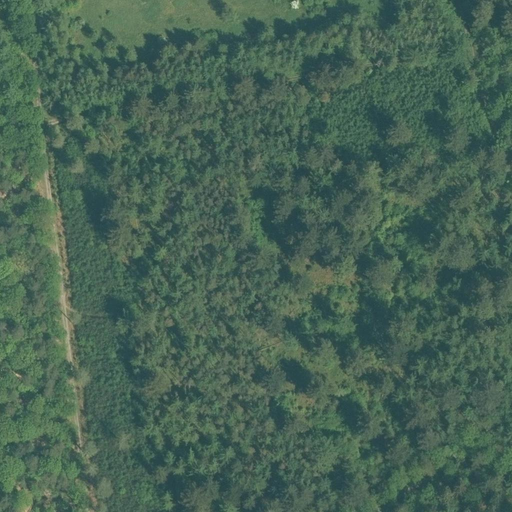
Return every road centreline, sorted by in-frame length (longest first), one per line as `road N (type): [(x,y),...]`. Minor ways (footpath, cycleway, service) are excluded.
road 1 (track): [(511,171),(470,47),(282,81)]
road 2 (track): [(282,81),(44,121)]
road 3 (track): [(44,121),(59,297)]
